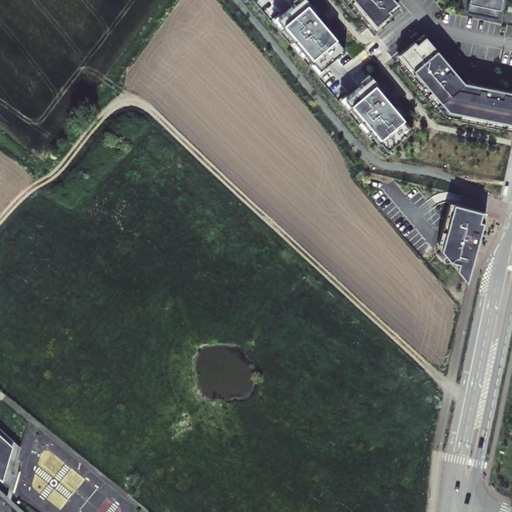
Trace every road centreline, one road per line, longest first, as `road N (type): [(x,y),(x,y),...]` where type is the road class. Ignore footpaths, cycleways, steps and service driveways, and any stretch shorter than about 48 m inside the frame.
road 1 (track): [(451,386),(129,98),(128,70),(177,0)]
road 2 (primary): [(511,225),(449,507)]
road 3 (primary): [(464,511),(511,293)]
road 4 (track): [(129,98),(110,107),(57,171),(0,219)]
